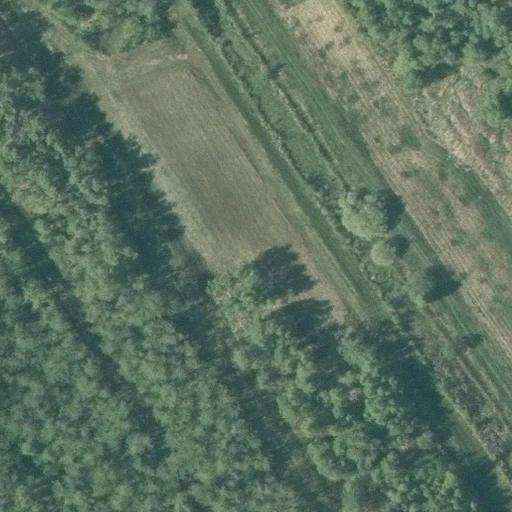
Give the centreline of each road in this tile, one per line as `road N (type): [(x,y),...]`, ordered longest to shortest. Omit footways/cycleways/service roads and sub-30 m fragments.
road 1 (track): [(511,401),(244,0)]
road 2 (track): [(203,511),(0,203)]
